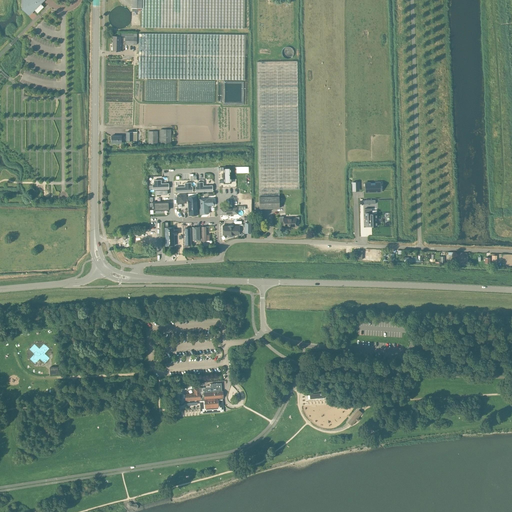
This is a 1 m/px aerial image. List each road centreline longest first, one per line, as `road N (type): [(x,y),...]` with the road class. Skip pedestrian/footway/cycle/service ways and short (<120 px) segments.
road 1 (unclassified): [(225,245),(511,252)]
road 2 (secondary): [(102,268),(94,216),(96,0)]
road 3 (secondary): [(511,291),(262,281)]
road 4 (residential): [(172,218),(170,171),(215,169),(217,219)]
road 5 (secondary): [(262,281),(135,278)]
